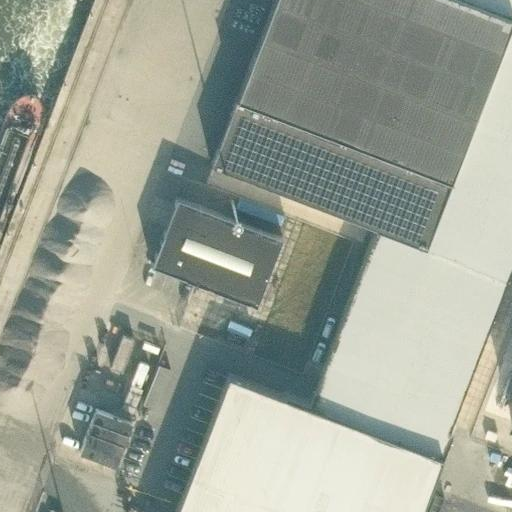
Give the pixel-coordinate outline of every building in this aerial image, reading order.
[(511,15),(511,0),(272,0),(235,98),(450,180),(511,15)] [(511,63),(502,61),(493,89),(511,94),(511,63)] [(235,98),(210,164),(424,246),(450,180),(235,98)] [(106,237),(130,172),(109,164),(102,183),(118,189),(114,201),(97,194),(85,229),(106,237)] [(176,196),(150,264),(255,305),(281,237),(176,196)] [(122,336),(110,368),(121,372),(133,340),(122,336)] [(227,374),(174,511),(420,511),(441,456),(227,374)] [(106,379),(104,386),(110,389),(112,382),(106,379)] [(94,399),(77,443),(115,457),(131,413),(94,399)] [(135,442),(130,460),(151,465),(155,447),(135,442)] [(49,483),(39,511),(79,511),(85,495),(49,483)]
